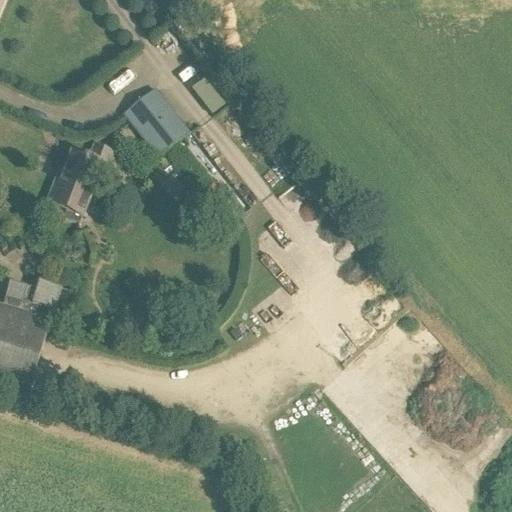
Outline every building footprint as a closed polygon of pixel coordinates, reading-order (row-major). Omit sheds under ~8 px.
[(192,91),(213,117),(225,107),(205,81),(192,91)] [(155,93),(124,117),(159,161),(190,136),(155,93)] [(103,167),(108,169),(113,156),(95,149),(90,161),(73,154),(61,185),(57,184),(48,208),(82,223),(103,167)] [(243,210),(220,182),(202,197),(225,225),(243,210)] [(61,290),(40,283),(37,294),(28,292),(28,290),(11,285),(4,308),(0,307),(0,390),(29,399),(61,290)]
